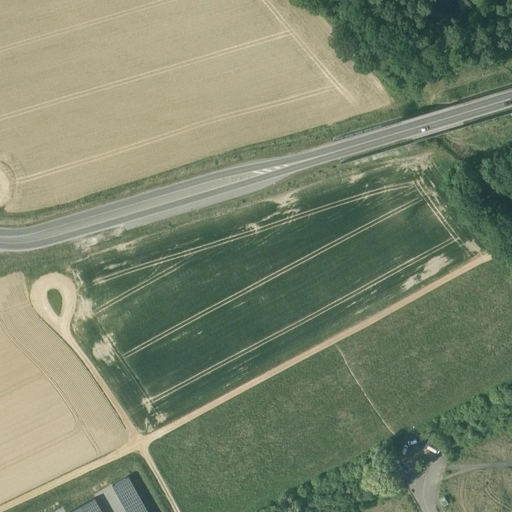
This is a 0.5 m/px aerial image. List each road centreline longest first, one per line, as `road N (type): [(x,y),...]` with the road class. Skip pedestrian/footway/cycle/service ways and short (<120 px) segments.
road 1 (primary): [(0,241),(32,239),(511,95)]
road 2 (track): [(511,251),(138,444)]
road 3 (track): [(138,444),(72,340),(41,307),(39,283),(57,279),(70,286),(68,306)]
road 4 (track): [(138,444),(0,509)]
